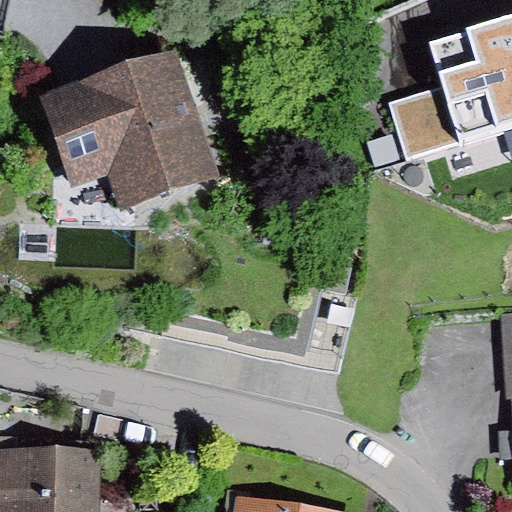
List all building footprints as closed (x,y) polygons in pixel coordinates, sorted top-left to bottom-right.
[(431,94),(394,104),(413,171),(511,143),(511,25),(420,53),(431,94)] [(171,56),(39,105),(71,192),(113,177),(125,210),(215,177),(171,56)] [(511,318),(503,319),(507,380),(511,379),(511,318)] [(94,511),(96,459),(0,455),(0,511),(94,511)] [(304,511),(237,501),(235,511),(304,511)]
